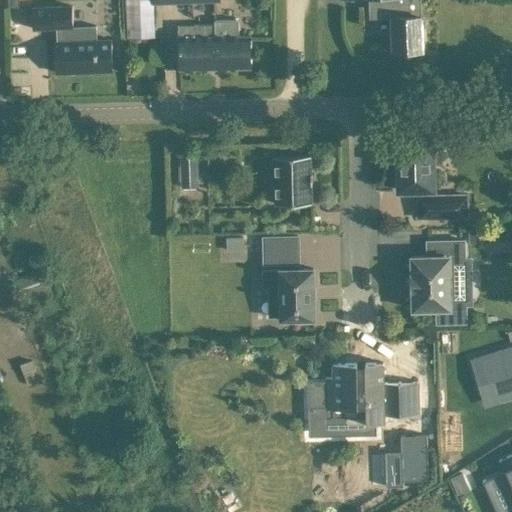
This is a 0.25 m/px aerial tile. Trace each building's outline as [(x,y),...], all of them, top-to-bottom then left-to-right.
[(125,0),(126,27),(155,27),(154,1),(186,0),(125,0)] [(368,0),(369,17),(386,17),(385,0),(368,0)] [(385,0),(386,17),(393,17),(394,50),(423,49),(421,0),(385,0)] [(55,39),(55,40),(56,71),(99,70),(116,69),(114,38),(114,29),(99,30),(99,21),(73,22),(72,3),(30,4),(31,25),(57,25),(57,39),(55,39)] [(251,35),(239,35),(239,18),(215,18),(215,23),(216,67),(251,67),(251,35)] [(216,67),(215,23),(178,23),(179,36),(179,68),(216,67)] [(398,172),(399,189),(421,188),(421,194),(419,195),(419,216),(467,215),(467,193),(433,194),(433,188),(434,188),(433,140),(398,141),(398,161),(394,161),(394,172),(398,172)] [(276,203),(278,203),(312,202),(311,182),(313,182),(312,172),(311,172),(311,154),(275,155),(276,203)] [(184,185),(196,185),(195,156),(183,157),(184,185)] [(126,202),(156,201),(155,158),(124,159),(125,168),(119,168),(119,166),(105,166),(105,191),(125,190),(126,202)] [(469,227),(470,241),(481,241),(480,227),(469,227)] [(299,261),(298,235),(264,236),(264,262),(299,261)] [(244,236),(227,236),(227,249),(244,248),(244,236)] [(428,254),(412,255),(413,308),(437,307),(438,321),(466,320),(465,302),(451,302),(450,258),(464,258),(464,239),(428,240),(428,254)] [(263,286),(281,286),(282,318),(296,317),(296,321),(311,320),(311,317),(315,317),(313,267),(263,268),(263,286)] [(17,279),(24,298),(28,308),(35,306),(33,300),(56,292),(47,268),(17,279)] [(511,374),(511,350),(490,356),(495,379),(511,374)] [(39,380),(32,358),(20,362),(27,384),(39,380)] [(384,361),(333,362),(334,375),(326,376),(326,394),(331,394),(331,407),(344,407),(345,422),(385,421),(385,413),(419,412),(419,380),(384,381),(384,361)] [(462,447),(462,433),(446,434),(446,448),(462,447)] [(428,479),(427,435),(401,436),(402,480),(428,479)] [(511,511),(511,452),(499,459),(505,472),(496,477),(511,511)] [(470,487),(463,472),(452,477),(459,492),(470,487)]
